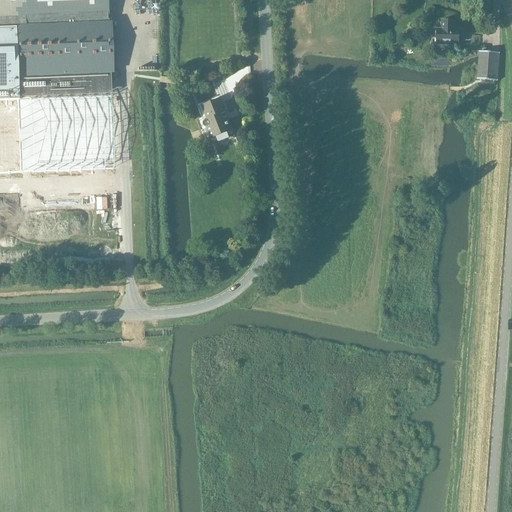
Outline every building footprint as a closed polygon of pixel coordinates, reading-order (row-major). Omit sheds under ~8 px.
[(0,0),(0,26),(16,26),(108,22),(107,0),(0,0)] [(437,44),(458,44),(459,29),(454,29),(454,21),(442,21),(442,29),(437,29),(437,44)] [(108,22),(16,26),(18,77),(110,73),(108,22)] [(0,26),(0,99),(19,99),(16,26),(0,26)] [(500,53),(479,52),(477,80),(498,81),(500,53)] [(203,123),(203,124),(203,125),(203,126),(204,126),(204,127),(205,127),(206,127),(207,127),(208,127),(212,138),(231,131),(219,99),(203,105),(208,119),(205,120),(204,121),(203,122),(203,123)] [(58,109),(57,105),(34,107),(34,114),(33,114),(34,126),(53,125),(52,118),(62,117),(61,109),(58,109)]
